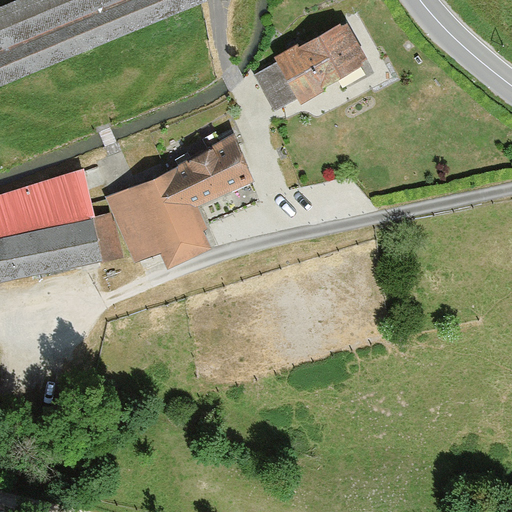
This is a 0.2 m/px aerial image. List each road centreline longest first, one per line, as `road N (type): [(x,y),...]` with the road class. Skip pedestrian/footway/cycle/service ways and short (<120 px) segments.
road 1 (track): [(213,0),(288,235)]
road 2 (tertiary): [(421,0),(511,88)]
